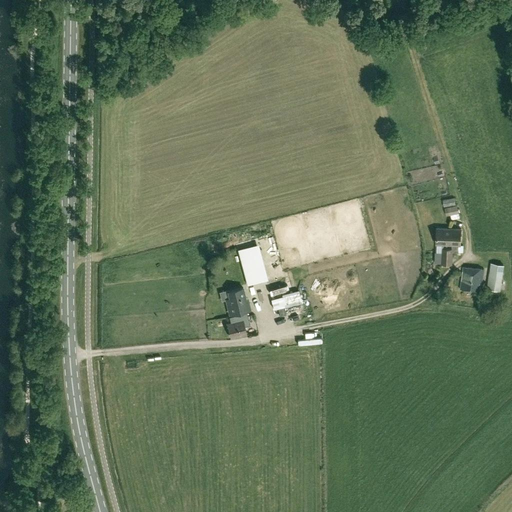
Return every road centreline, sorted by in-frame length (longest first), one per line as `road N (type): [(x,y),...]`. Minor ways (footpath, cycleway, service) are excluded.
road 1 (primary): [(100,511),(69,355),(70,0)]
road 2 (track): [(401,9),(456,190)]
